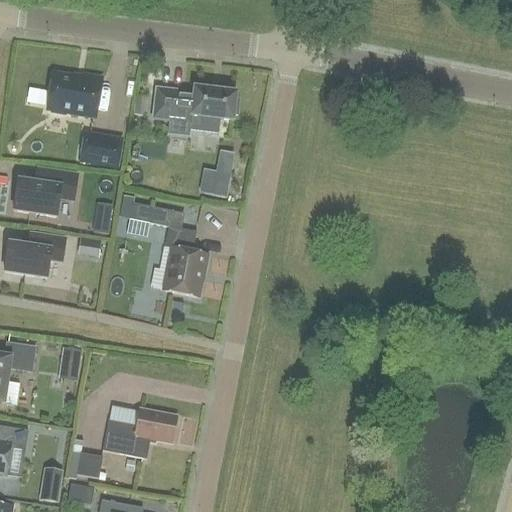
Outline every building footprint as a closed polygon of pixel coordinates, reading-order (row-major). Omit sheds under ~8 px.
[(68,115),(96,120),(103,80),(83,77),(83,81),(54,76),(48,111),(50,112),(52,114),(66,117),(68,115)] [(194,94),(156,90),(152,120),(191,125),(190,133),(219,136),(221,121),(233,123),(234,117),(238,118),(240,101),(236,101),(236,95),(195,90),(194,94)] [(79,164),(118,171),(124,140),(85,133),(79,164)] [(36,186),(19,183),(14,213),(57,219),(59,201),(74,203),(78,177),(38,171),(36,186)] [(131,221),(134,206),(135,201),(124,199),(120,219),(131,221)] [(131,221),(149,225),(152,209),(134,206),(131,221)] [(96,219),(94,233),(108,235),(110,221),(96,219)] [(165,293),(197,300),(202,273),(206,274),(209,257),(193,254),(197,235),(169,229),(165,250),(173,252),(165,293)] [(66,241),(31,236),(29,249),(9,246),(5,274),(47,280),(50,263),(62,264),(66,241)] [(81,243),(80,254),(99,257),(100,246),(81,243)] [(172,303),(168,323),(180,325),(184,306),(172,303)] [(64,351),(60,381),(79,384),(82,354),(80,353),(81,347),(69,345),(68,352),(64,351)] [(0,403),(3,404),(7,381),(9,382),(10,370),(32,374),(35,350),(8,346),(6,360),(0,359),(0,403)] [(178,420),(140,413),(137,428),(109,422),(102,453),(147,462),(151,441),(173,445),(178,420)] [(0,436),(0,476),(6,478),(11,447),(26,449),(29,433),(1,429),(0,436)] [(103,460),(81,455),(77,477),(99,481),(103,460)] [(69,503),(92,507),(95,491),(72,487),(69,503)] [(135,511),(136,509),(102,503),(100,511),(135,511)]
